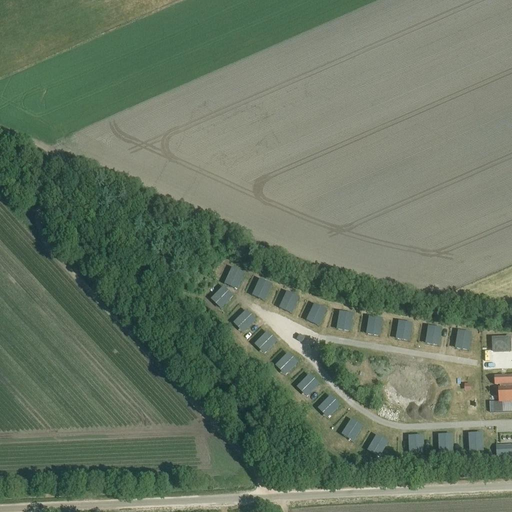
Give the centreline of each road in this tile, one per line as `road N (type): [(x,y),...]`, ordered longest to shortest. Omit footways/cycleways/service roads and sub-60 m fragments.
road 1 (unclassified): [(511,486),(0,509)]
road 2 (track): [(511,313),(328,279),(59,157)]
road 3 (track): [(286,511),(282,496),(41,235),(37,216),(59,157)]
